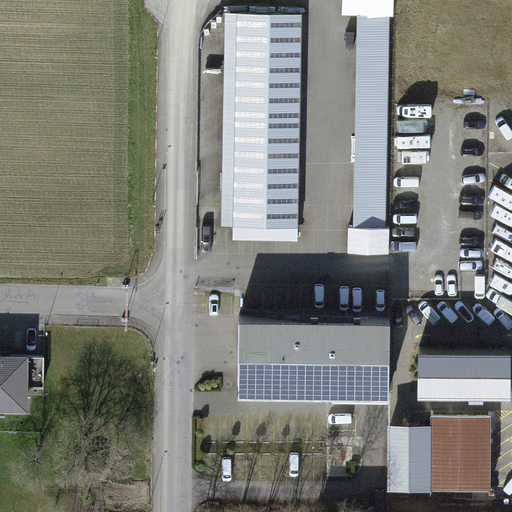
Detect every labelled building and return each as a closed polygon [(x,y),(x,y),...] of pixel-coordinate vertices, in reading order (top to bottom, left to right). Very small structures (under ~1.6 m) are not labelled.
[(360,10),(357,247),(373,248),(374,235),(390,235),(394,10),(360,10)] [(302,13),(238,12),(235,225),(299,226),(302,13)] [(387,320),(236,316),(235,389),(385,393),(387,320)] [(42,357),(0,357),(0,406),(30,406),(30,384),(42,384),(42,357)] [(494,417),(429,418),(430,488),(496,487),(494,417)]
